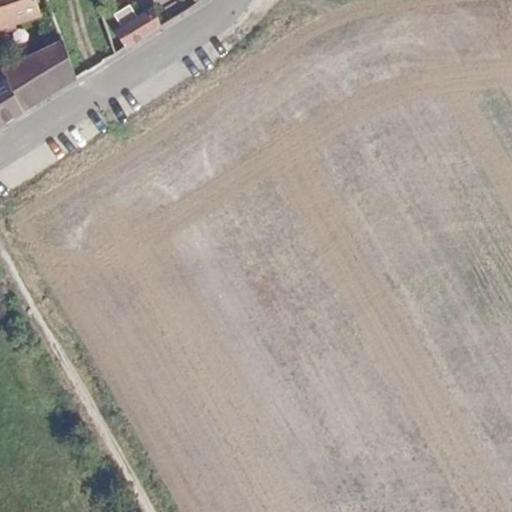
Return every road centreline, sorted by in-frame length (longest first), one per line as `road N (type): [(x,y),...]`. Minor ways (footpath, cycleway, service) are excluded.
road 1 (track): [(0,246),(151,511)]
road 2 (residential): [(0,147),(225,0)]
